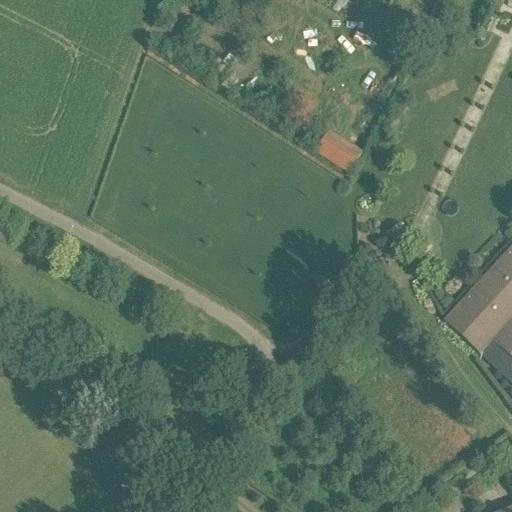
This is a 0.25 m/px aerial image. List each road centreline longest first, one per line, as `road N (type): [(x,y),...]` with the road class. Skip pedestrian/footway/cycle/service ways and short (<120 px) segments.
road 1 (unclassified): [(175,511),(269,384),(275,360),(234,323),(0,189)]
road 2 (track): [(395,282),(371,277),(350,288),(310,338),(275,360)]
